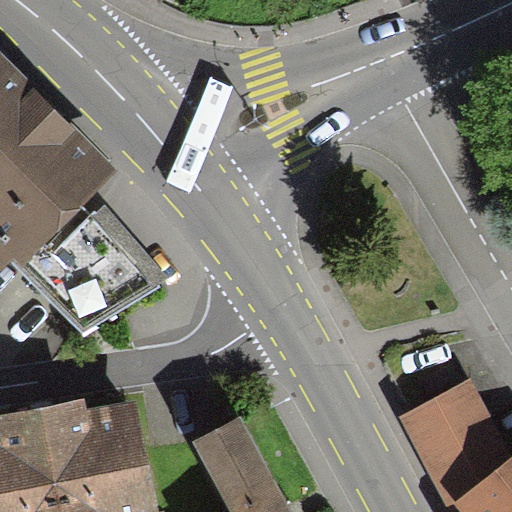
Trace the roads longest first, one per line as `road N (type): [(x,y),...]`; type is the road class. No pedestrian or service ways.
road 1 (residential): [(278,300),(188,350),(0,382)]
road 2 (residential): [(379,58),(511,290)]
road 3 (secondary): [(278,300),(397,511)]
road 4 (secondary): [(177,160),(216,133),(379,58)]
road 5 (secondary): [(24,0),(114,83),(177,160)]
road 6 (secondary): [(177,160),(278,300)]
road 7 (secondary): [(379,58),(509,0)]
